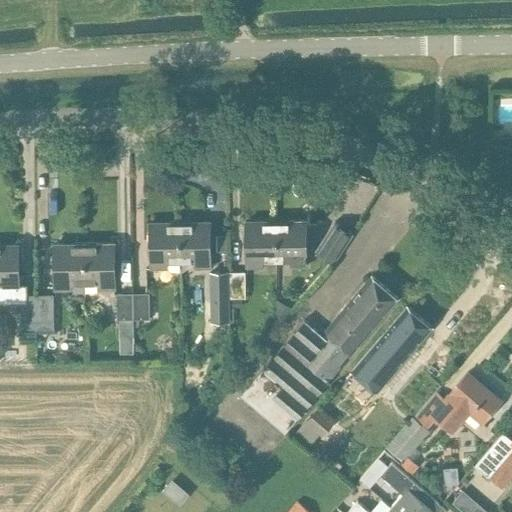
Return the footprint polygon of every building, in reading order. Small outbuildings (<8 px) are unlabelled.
[(246,221),(247,269),(263,268),(263,262),(276,262),(276,221),(246,221)] [(289,262),(289,268),(306,268),(306,221),(276,221),(276,262),(289,262)] [(150,223),(151,269),(166,269),(166,262),(180,262),(180,222),(150,223)] [(194,262),(194,268),(210,268),(210,222),(180,222),(180,262),(194,262)] [(353,233),(335,222),(315,252),(333,263),(353,233)] [(99,283),(99,290),(115,290),(114,243),(84,244),(85,284),(99,283)] [(18,245),(0,244),(0,302),(20,302),(20,295),(26,295),(26,283),(19,283),(18,245)] [(54,244),(55,290),(70,290),(70,284),(85,284),(84,244),(54,244)] [(245,298),(245,272),(229,272),(229,298),(245,298)] [(228,273),(210,273),(211,321),(229,321),(228,273)] [(241,394),(284,432),(341,368),(339,366),(352,352),(398,298),(371,276),(326,330),(327,331),(323,335),(306,320),(241,394)] [(133,338),(133,319),(133,293),(116,293),(117,320),(121,320),(121,328),(121,338),(133,338)] [(133,293),(133,319),(149,319),(149,293),(133,293)] [(37,295),(37,328),(54,328),(54,294),(37,295)] [(37,328),(37,295),(20,295),(21,329),(37,328)] [(353,369),(378,391),(432,327),(407,306),(398,317),(387,330),(353,369)] [(401,464),(412,474),(419,466),(408,456),(430,431),(427,428),(435,419),(452,434),(470,413),(482,423),(501,401),(468,372),(449,395),(447,393),(444,398),(436,391),(413,417),(412,416),(385,447),(402,462),(401,464)] [(310,446),(335,419),(320,406),(295,433),(310,446)] [(511,476),(511,439),(503,432),(474,466),(488,477),(489,475),(503,487),(511,476)] [(391,507),(396,511),(444,511),(447,510),(392,462),(380,475),(402,494),(391,507)] [(188,493),(173,481),(164,491),(179,503),(188,493)] [(463,511),(467,511),(476,502),(463,491),(453,503),(463,511)] [(308,511),(296,501),(286,511),(308,511)] [(348,511),(396,511),(391,507),(386,511),(369,511),(357,501),(348,511)]
